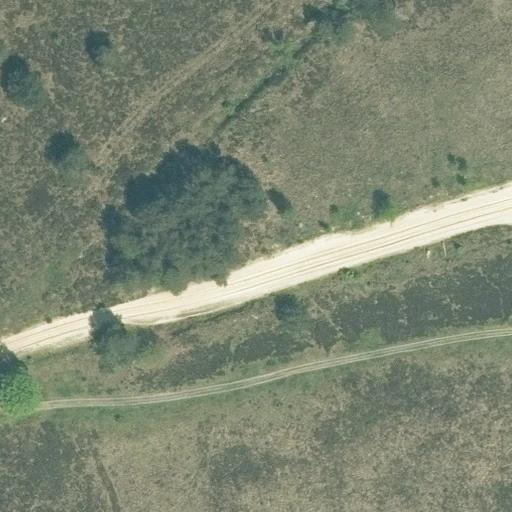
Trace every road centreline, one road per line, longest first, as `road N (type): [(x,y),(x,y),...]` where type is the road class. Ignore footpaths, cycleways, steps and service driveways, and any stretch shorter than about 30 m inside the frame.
road 1 (track): [(0,352),(511,204)]
road 2 (track): [(511,332),(162,399),(0,410)]
